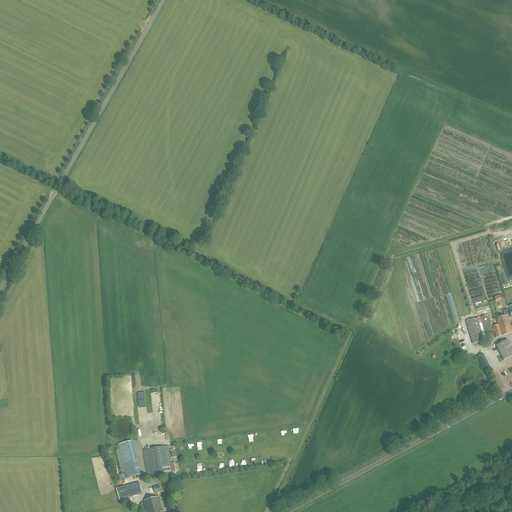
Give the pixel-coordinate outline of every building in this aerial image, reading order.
[(511,317),(511,308),(510,309),(510,308),(503,310),(505,315),(508,314),(508,315),(497,318),(499,325),(494,326),(497,337),(511,332),(511,329),(509,318),(511,317)] [(495,337),(488,314),(480,317),(487,340),(495,337)] [(484,340),(477,317),(466,321),(473,344),(484,340)] [(511,347),(508,340),(497,345),(504,360),(511,355),(511,347)] [(135,461),(137,460),(132,441),(130,441),(119,444),(124,464),(135,461)] [(143,450),(148,476),(173,472),(168,446),(143,450)] [(143,494),(140,484),(117,490),(119,500),(143,494)] [(163,511),(159,497),(144,501),(147,511),(163,511)]
